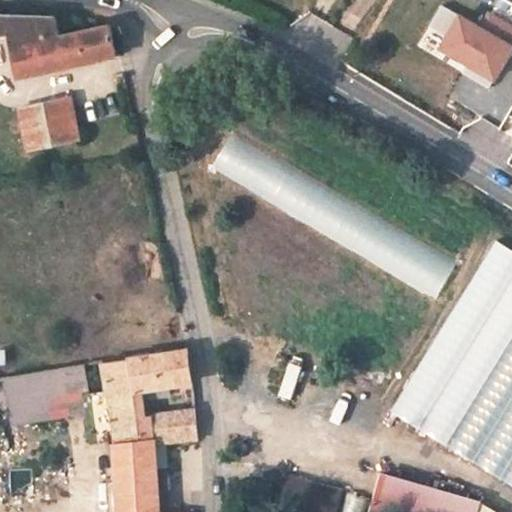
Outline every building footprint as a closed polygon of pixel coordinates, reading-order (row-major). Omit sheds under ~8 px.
[(443,5),(431,26),(446,34),(439,48),(469,65),(464,74),(491,90),(511,55),(511,22),(489,10),(481,24),(443,5)] [(0,36),(4,35),(15,79),(115,57),(108,26),(60,36),(56,18),(21,16),(0,14),(0,36)] [(69,99),(19,109),(28,151),(78,139),(76,130),(69,99)] [(434,300),(454,266),(233,133),(215,168),(434,300)] [(392,413),(511,486),(511,248),(495,238),(392,413)] [(159,511),(154,444),(196,439),(194,412),(144,418),(141,391),(191,383),(187,352),(104,364),(108,396),(89,398),(97,440),(107,440),(105,423),(113,422),(116,447),(113,448),(118,511),(159,511)] [(28,416),(47,412),(44,388),(66,384),(63,371),(23,377),(28,416)] [(321,511),(337,511),(342,489),(290,474),(284,500),(321,511)]
